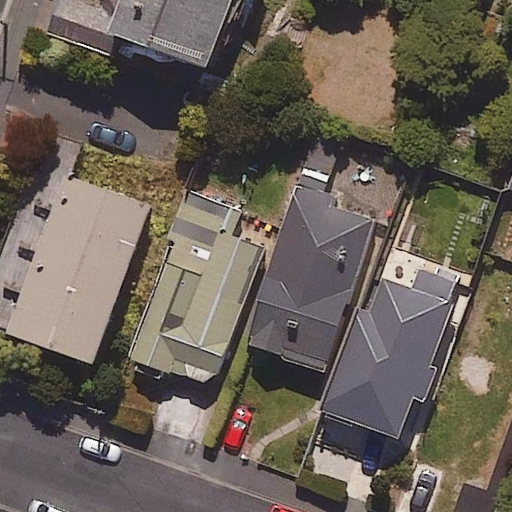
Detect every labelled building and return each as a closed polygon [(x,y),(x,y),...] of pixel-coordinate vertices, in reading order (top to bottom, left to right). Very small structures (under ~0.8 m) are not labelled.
[(119,58),(126,38),(215,71),(240,0),(135,0),(124,32),(67,12),(58,36),(119,58)] [(343,155),(311,145),(248,348),(330,373),(377,221),(331,207),(334,198),(330,197),(343,155)] [(154,209),(70,178),(14,335),(98,365),(154,209)] [(136,360),(211,385),(214,378),(220,380),(265,249),(232,238),(241,213),(192,196),(136,360)] [(416,398),(424,400),(463,280),(422,267),(414,292),(388,283),(377,317),(363,312),(329,414),(403,438),(416,398)]
